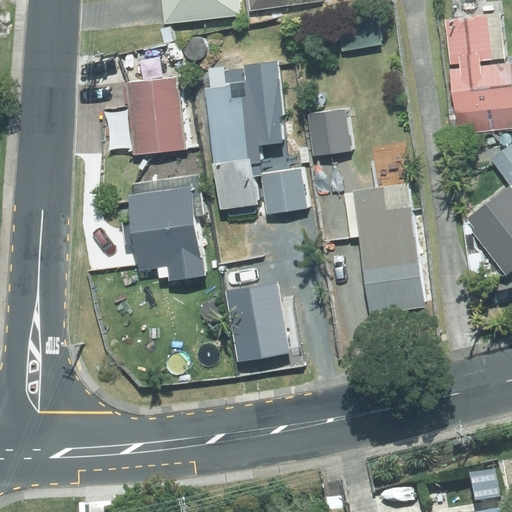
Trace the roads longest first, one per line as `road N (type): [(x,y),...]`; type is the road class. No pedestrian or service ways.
road 1 (secondary): [(511,375),(204,439),(60,451)]
road 2 (secondary): [(3,450),(27,201),(45,166)]
road 3 (secondary): [(45,166),(58,203),(60,451)]
road 4 (secondary): [(55,0),(45,166)]
